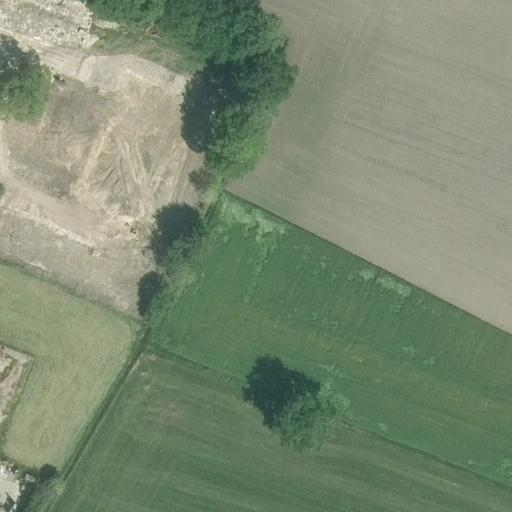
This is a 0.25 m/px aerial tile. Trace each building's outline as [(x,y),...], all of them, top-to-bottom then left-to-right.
[(89,0),(86,0),(82,23),(142,33),(146,9),(110,3),(89,0)] [(0,130),(14,76),(0,72),(0,130)] [(194,112),(198,100),(137,78),(93,201),(116,209),(119,200),(135,206),(134,244),(148,249),(158,249),(166,226),(166,227),(168,220),(169,203),(204,204),(174,193),(167,193),(160,190),(154,190),(157,181),(165,184),(165,181),(173,159),(172,186),(184,187),(185,169),(189,170),(190,141),(194,130),(194,112)] [(71,129),(60,126),(59,130),(40,124),(35,137),(65,147),(71,129)] [(0,252),(143,314),(158,279),(0,210),(0,252)]
